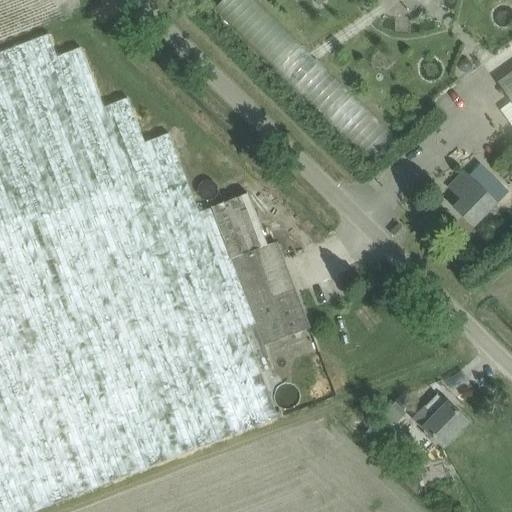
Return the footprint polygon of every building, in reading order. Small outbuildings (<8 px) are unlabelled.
[(377,159),(397,139),(254,0),(225,0),(217,8),(289,78),(292,75),(377,159)] [(248,195),(213,208),(200,213),(181,164),(170,134),(146,143),(128,99),(105,108),(82,49),(58,58),(49,35),(0,54),(0,511),(36,511),(279,419),(262,374),(275,370),(267,346),(310,329),(277,243),(268,246),(248,195)] [(511,74),(498,84),(511,103),(511,74)] [(474,228),(481,221),(498,204),(465,171),(449,188),(462,200),(454,208),(474,228)] [(415,419),(444,447),(468,422),(439,394),(415,419)]
